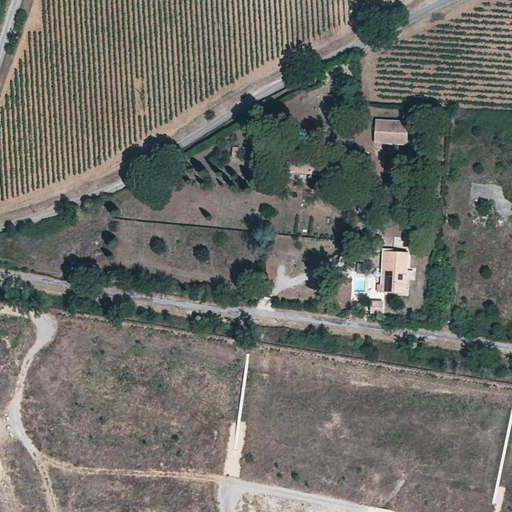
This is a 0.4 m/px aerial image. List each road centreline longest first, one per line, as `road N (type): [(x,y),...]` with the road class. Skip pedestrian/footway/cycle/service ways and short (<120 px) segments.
road 1 (unclassified): [(511,351),(0,273)]
road 2 (unclassified): [(448,0),(315,66),(109,189),(0,226)]
